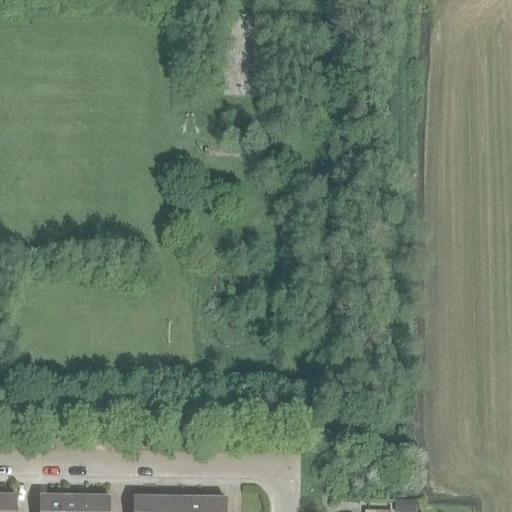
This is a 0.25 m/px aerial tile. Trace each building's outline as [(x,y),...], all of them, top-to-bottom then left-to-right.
[(15,511),(15,500),(0,499),(0,511),(15,511)] [(61,511),(62,500),(38,500),(38,511),(61,511)] [(83,511),(84,501),(62,500),(61,511),(83,511)] [(84,501),(83,511),(109,511),(109,501),(84,501)] [(155,511),(156,501),(132,501),(132,511),(155,511)] [(178,511),(179,502),(156,501),(155,511),(178,511)] [(201,511),(201,502),(179,502),(178,511),(201,511)] [(201,502),(201,511),(225,511),(225,503),(201,502)] [(407,511),(415,511),(416,503),(407,503),(407,511)]
